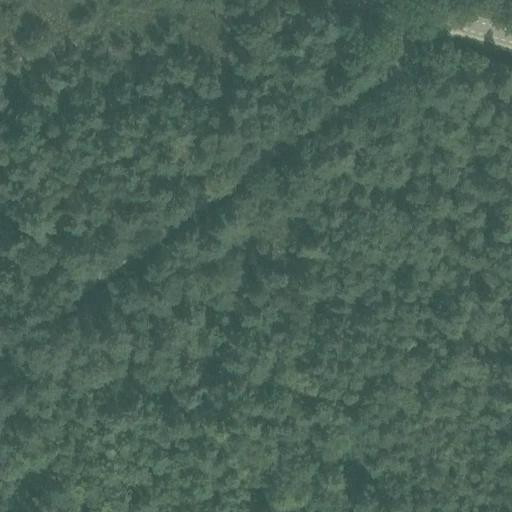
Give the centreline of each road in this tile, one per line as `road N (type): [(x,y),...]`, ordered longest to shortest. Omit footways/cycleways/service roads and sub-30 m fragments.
road 1 (track): [(439,18),(0,347)]
road 2 (tertiary): [(511,38),(373,0)]
